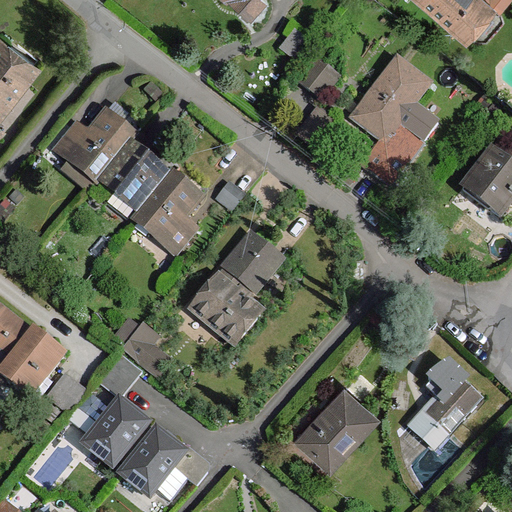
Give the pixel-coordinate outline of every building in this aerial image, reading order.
[(218,0),(247,24),(266,0),(218,0)] [(493,14),(477,0),(416,0),(466,44),(493,14)] [(0,119),(41,69),(0,36),(0,136),(2,134),(0,132),(0,119)] [(327,98),(345,75),(324,57),(305,80),(327,98)] [(433,88),(395,61),(350,123),(381,145),(361,171),(389,192),(439,124),(418,109),(433,88)] [(185,225),(201,204),(128,148),(134,140),(102,115),(86,135),(74,126),(50,156),(135,222),(127,228),(172,263),(195,233),(185,225)] [(511,171),(490,155),(460,195),(503,227),(511,215),(511,171)] [(249,306),(281,267),(247,240),(185,316),(233,356),(264,318),(249,306)] [(0,385),(28,407),(64,361),(0,311),(0,357),(5,362),(0,368),(0,385)] [(161,341),(144,329),(125,353),(160,380),(172,364),(154,350),(161,341)] [(121,358),(99,386),(121,403),(143,375),(121,358)] [(425,417),(448,440),(480,406),(464,391),(468,387),(448,365),(423,382),(441,400),(425,417)] [(48,401),(68,417),(86,395),(66,379),(48,401)] [(343,387),(294,444),(330,474),(379,417),(343,387)] [(121,406),(84,451),(113,474),(150,430),(121,406)] [(157,438),(122,482),(151,505),(186,460),(157,438)]
